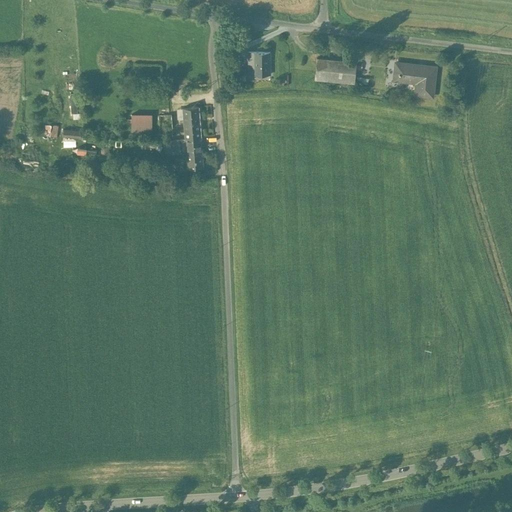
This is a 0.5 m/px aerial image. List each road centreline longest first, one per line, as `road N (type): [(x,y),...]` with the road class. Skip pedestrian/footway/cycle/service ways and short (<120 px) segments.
road 1 (residential): [(219,15),(212,79),(235,482),(244,495)]
road 2 (tertiary): [(511,436),(301,489),(244,495)]
road 3 (tertiary): [(244,495),(25,511)]
road 4 (residential): [(321,30),(511,48)]
